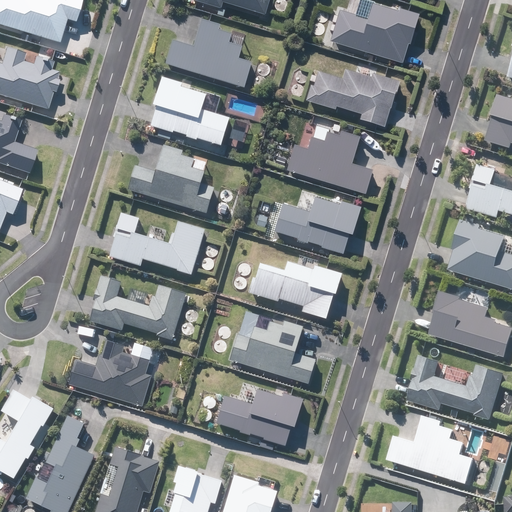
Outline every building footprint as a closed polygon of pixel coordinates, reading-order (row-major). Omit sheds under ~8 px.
[(0,0),(0,24),(61,43),(68,19),(77,22),(83,0),(0,0)] [(192,0),(222,9),(223,3),(266,15),(270,0),(192,0)] [(399,12),(374,4),(369,20),(341,11),(331,41),(403,63),(409,44),(411,45),(420,15),(400,9),(399,12)] [(174,40),(167,64),(245,87),(253,62),(239,58),(243,47),(230,43),(233,34),(220,30),(222,25),(203,20),(195,47),(174,40)] [(0,64),(0,94),(48,109),(53,92),(55,92),(59,80),(57,79),(59,72),(51,70),(54,62),(35,56),(33,64),(23,61),(25,53),(6,47),(1,64),(0,64)] [(312,85),(307,101),(336,110),(337,107),(362,115),(361,119),(386,127),(400,82),(373,73),(372,77),(346,69),(343,79),(319,71),(314,86),(312,85)] [(155,105),(158,106),(152,126),(173,133),(174,131),(187,135),(187,137),(197,140),(198,138),(222,146),(230,118),(202,109),(207,95),(181,87),(183,83),(163,77),(155,105)] [(511,98),(498,95),(492,115),(494,115),(487,141),(510,148),(511,142),(511,98)] [(0,163),(29,174),(37,150),(14,142),(21,121),(3,114),(1,121),(0,121),(0,163)] [(296,146),(288,171),(367,194),(374,170),(353,164),(361,138),(343,132),(341,137),(328,133),(326,142),(312,137),(308,149),(296,146)] [(136,165),(128,190),(207,213),(215,187),(202,183),(206,171),(192,167),(195,159),(182,155),(184,151),(165,145),(157,171),(136,165)] [(471,188),(472,189),(466,208),(498,218),(500,211),(511,214),(511,190),(492,185),(496,170),(478,164),(471,188)] [(0,226),(6,213),(11,215),(22,189),(18,188),(0,180),(0,226)] [(342,205),(316,197),(311,212),(284,204),(276,231),(299,239),(299,240),(308,244),(309,242),(323,246),(322,248),(344,254),(350,234),(353,235),(362,207),(343,201),(342,205)] [(192,275),(206,230),(179,222),(176,234),(173,233),(169,243),(136,233),(140,218),(122,213),(115,237),(116,238),(111,257),(141,266),(143,259),(178,269),(178,270),(192,275)] [(455,250),(449,269),(511,288),(511,254),(501,251),(505,236),(480,229),(481,225),(461,219),(452,249),(455,250)] [(285,270),(261,263),(257,278),(254,277),(249,292),(279,301),(280,298),(304,306),(303,311),(327,319),(334,294),(336,294),(343,273),(316,265),(314,269),(287,261),(285,270)] [(173,338),(187,293),(159,285),(156,297),(153,296),(150,306),(145,305),(149,293),(131,288),(128,299),(118,296),(123,282),(102,275),(94,299),(97,300),(90,321),(123,331),(125,324),(173,338)] [(461,297),(441,291),(434,313),(436,314),(430,334),(505,357),(511,333),(511,327),(496,323),(497,320),(486,316),(489,308),(461,299),(461,297)] [(238,335),(230,360),(309,384),(317,359),(296,353),(304,326),(285,321),(284,325),(271,321),(268,330),(255,326),(251,339),(238,335)] [(77,360),(70,384),(143,406),(152,375),(146,374),(150,360),(123,352),(125,346),(106,340),(102,354),(101,354),(97,366),(88,363),(77,360)] [(490,420),(505,373),(477,364),(474,376),(471,375),(468,386),(435,376),(440,361),(419,355),(411,380),(414,380),(408,400),(440,410),(442,403),(475,413),(475,416),(490,420)] [(226,396),(218,423),(241,430),(241,432),(251,435),(251,433),(265,438),(265,439),(286,446),(292,426),(295,427),(304,399),(285,393),(284,397),(258,389),(254,404),(226,396)] [(4,472),(15,478),(27,458),(29,459),(36,447),(31,444),(43,426),(44,427),(55,408),(34,396),(32,400),(25,395),(15,390),(2,411),(7,413),(0,425),(0,472),(2,474),(4,472)] [(181,406),(173,403),(168,418),(176,421),(181,406)] [(52,511),(68,511),(95,455),(85,451),(77,447),(81,439),(78,438),(85,423),(68,415),(39,477),(37,476),(27,498),(52,510),(52,511)] [(395,436),(388,459),(467,483),(475,458),(461,454),(465,442),(451,438),(454,429),(442,425),(443,421),(424,415),(416,442),(395,436)] [(116,446),(96,511),(137,511),(144,491),(150,493),(160,461),(147,458),(142,456),(143,454),(116,446)] [(208,511),(212,502),(216,503),(223,480),(211,477),(199,473),(200,471),(179,465),(175,482),(178,482),(175,490),(169,488),(164,506),(171,508),(170,511),(208,511)] [(222,511),(269,511),(276,491),(261,486),(262,483),(234,474),(222,511)] [(511,511),(511,495),(503,496),(504,511),(511,511)] [(412,511),(412,503),(392,502),(392,511),(412,511)]
